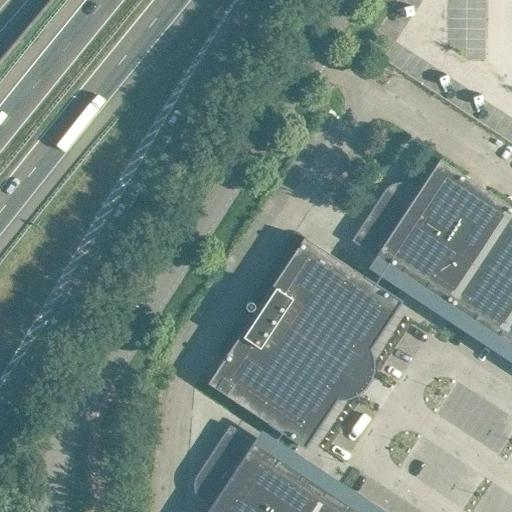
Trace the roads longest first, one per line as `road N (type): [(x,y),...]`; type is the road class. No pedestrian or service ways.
road 1 (unclassified): [(55,511),(57,473),(71,437),(325,53)]
road 2 (motorway): [(0,408),(262,0)]
road 3 (unclassified): [(165,511),(179,382),(375,89)]
road 4 (motorway): [(0,211),(171,0)]
road 5 (motorway): [(102,0),(0,128)]
road 6 (unclassified): [(511,176),(375,89)]
